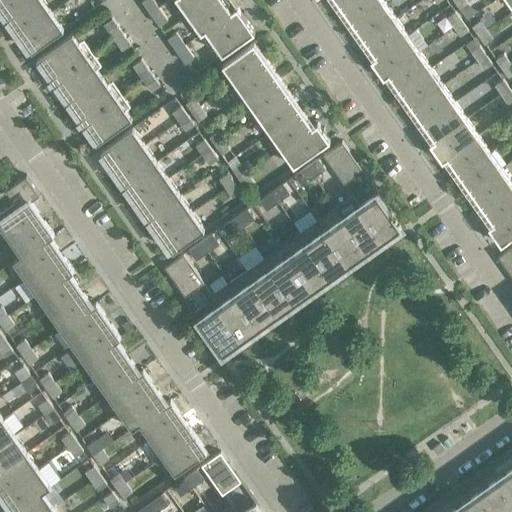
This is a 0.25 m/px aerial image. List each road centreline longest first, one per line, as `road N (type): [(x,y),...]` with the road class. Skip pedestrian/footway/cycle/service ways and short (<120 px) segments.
road 1 (residential): [(283,511),(17,133)]
road 2 (residential): [(511,304),(298,0)]
road 3 (residential): [(380,511),(511,419)]
